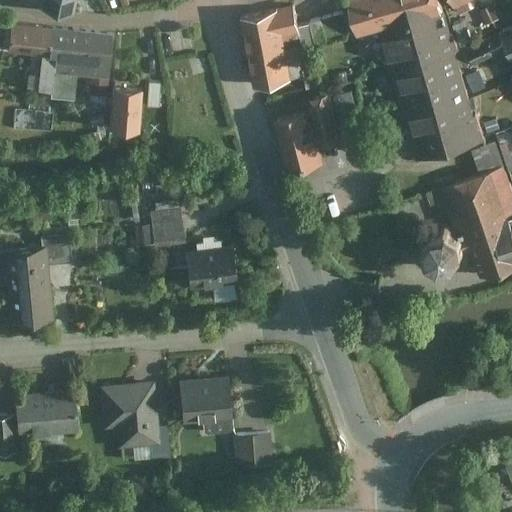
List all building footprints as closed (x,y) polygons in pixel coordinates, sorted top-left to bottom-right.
[(74,0),(36,0),(72,9),(74,0)] [(446,10),(443,0),(351,0),(360,33),(381,28),(446,10)] [(297,2),(242,11),(254,84),(286,79),(279,37),(301,33),(297,2)] [(306,18),(311,39),(348,30),(344,9),(306,18)] [(416,151),(481,133),(446,10),(381,28),(416,151)] [(54,25),(10,23),(6,49),(39,51),(50,52),(54,25)] [(108,74),(113,33),(54,25),(50,52),(57,53),(56,67),(76,69),(108,74)] [(511,27),(499,33),(511,62),(511,27)] [(39,51),(35,86),(53,88),(56,67),(57,53),(50,52),(39,51)] [(52,96),(73,98),(76,69),(56,67),(53,88),(52,96)] [(162,100),(162,80),(148,80),(147,100),(162,100)] [(139,124),(141,84),(114,82),(112,123),(139,124)] [(311,112),(276,120),(287,166),(317,159),(312,140),(347,132),(336,85),(306,92),(311,112)] [(511,123),(497,128),(511,167),(511,166),(511,123)] [(511,179),(498,136),(468,146),(476,171),(439,182),(454,228),(466,224),(474,250),(481,272),(511,261),(511,179)] [(184,241),(180,204),(150,207),(152,224),(136,226),(138,246),(184,241)] [(440,265),(453,263),(465,247),(459,233),(449,225),(431,229),(426,242),(429,257),(440,265)] [(71,261),(68,232),(44,235),(45,245),(48,264),(71,261)] [(236,279),(232,242),(185,246),(189,284),(236,279)] [(48,264),(45,245),(0,250),(0,280),(10,279),(15,322),(54,317),(48,264)] [(227,375),(179,380),(183,420),(231,416),(227,375)] [(158,442),(154,382),(101,386),(104,428),(121,427),(122,444),(158,442)] [(81,424),(76,387),(21,393),(24,411),(24,430),(81,424)] [(24,411),(0,411),(0,455),(25,454),(24,430),(24,411)] [(272,467),(270,432),(231,435),(233,469),(272,467)] [(511,481),(511,459),(503,462),(510,482),(511,481)]
